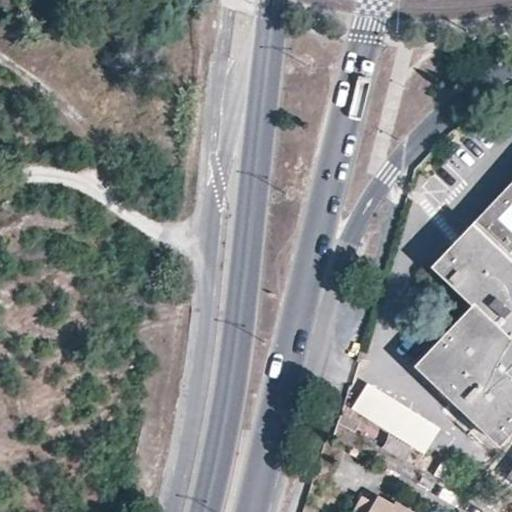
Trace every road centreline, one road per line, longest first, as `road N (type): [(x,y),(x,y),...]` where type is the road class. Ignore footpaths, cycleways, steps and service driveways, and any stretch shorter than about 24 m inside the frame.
road 1 (residential): [(257,120),(225,148),(197,374),(168,511)]
road 2 (primary): [(257,120),(240,328),(204,511)]
road 3 (secondary): [(309,279),(343,252),(355,222),(422,138),(511,66)]
road 4 (primary): [(309,279),(378,0)]
road 5 (primary): [(251,511),(309,279)]
road 6 (primary): [(273,0),(257,120)]
